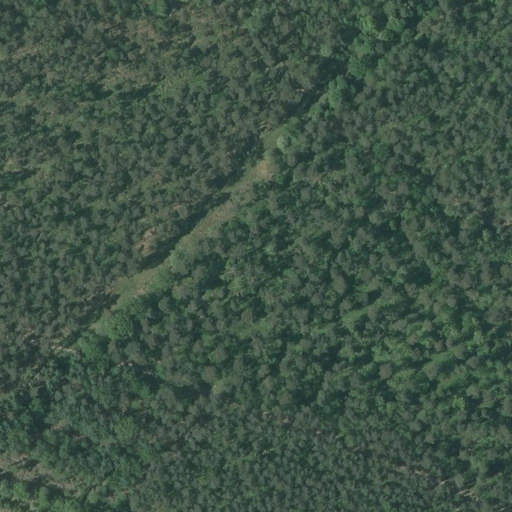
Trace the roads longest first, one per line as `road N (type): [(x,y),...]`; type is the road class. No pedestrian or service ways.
road 1 (track): [(0,336),(212,395),(505,511)]
road 2 (unknown): [(403,0),(53,346)]
